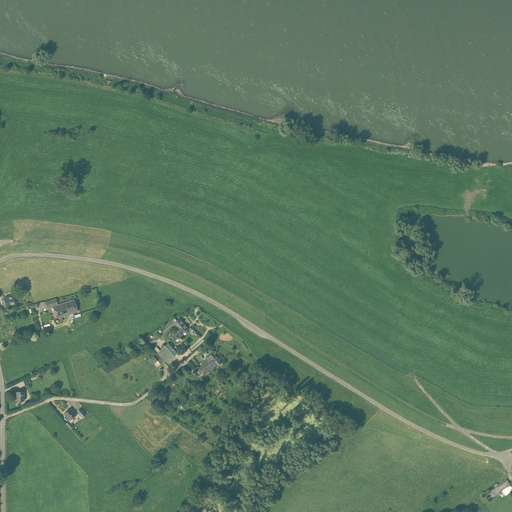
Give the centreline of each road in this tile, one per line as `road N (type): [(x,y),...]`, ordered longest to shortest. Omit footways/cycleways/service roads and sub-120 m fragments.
road 1 (track): [(0,261),(71,256),(175,282),(427,431),(511,456)]
road 2 (track): [(447,425),(235,294),(160,260),(46,239),(0,244)]
road 3 (residential): [(1,418),(49,398),(136,402),(179,367)]
road 4 (track): [(511,478),(507,457),(459,429),(406,365)]
